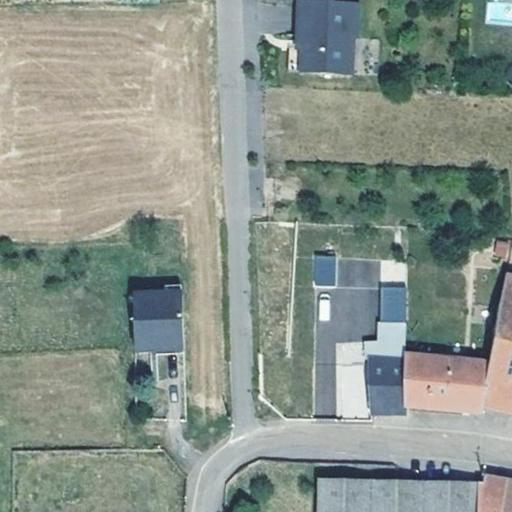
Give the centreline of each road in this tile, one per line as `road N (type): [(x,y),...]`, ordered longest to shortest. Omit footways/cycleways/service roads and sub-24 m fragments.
road 1 (residential): [(230,0),(242,453)]
road 2 (residential): [(511,456),(451,440),(290,441),(242,453)]
